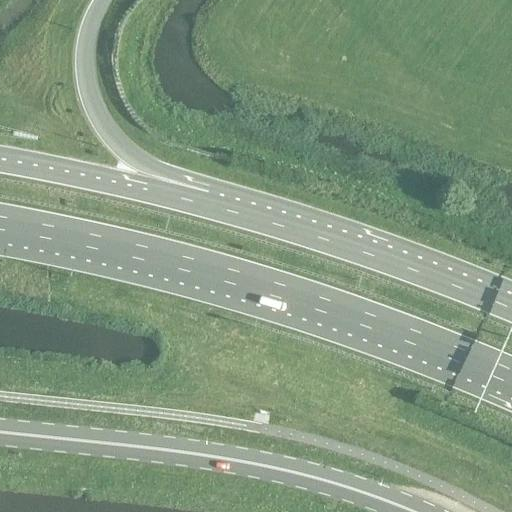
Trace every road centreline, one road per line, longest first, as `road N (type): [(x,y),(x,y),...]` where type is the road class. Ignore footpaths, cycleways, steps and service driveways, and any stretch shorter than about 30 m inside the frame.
road 1 (trunk): [(0,230),(181,269),(511,383)]
road 2 (secondary): [(412,511),(254,463),(0,432)]
road 3 (trunk): [(511,302),(207,197)]
road 4 (trunk): [(207,197),(122,151),(104,131),(81,67),(104,0)]
road 5 (trunk): [(207,197),(0,158)]
